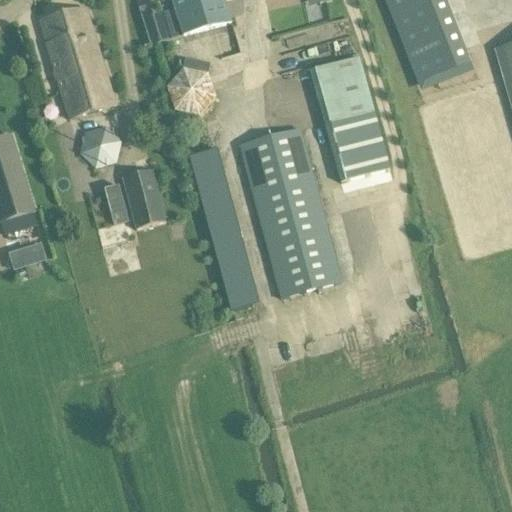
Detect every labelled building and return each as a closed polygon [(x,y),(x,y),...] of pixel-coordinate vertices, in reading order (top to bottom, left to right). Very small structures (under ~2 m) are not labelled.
[(221,28),(212,0),(172,0),(184,37),(221,28)] [(212,0),(221,28),(232,25),(224,0),(212,0)] [(385,0),(422,93),(474,73),(445,0),(385,0)] [(70,121),(115,107),(85,11),(40,25),(70,121)] [(151,48),(171,42),(161,13),(142,19),(151,48)] [(511,48),(499,53),(511,94),(511,97),(511,48)] [(361,61),(311,74),(326,128),(341,186),(390,173),(374,116),(361,61)] [(201,120),(218,101),(210,77),(185,72),(168,91),(176,115),(201,120)] [(33,107),(47,103),(40,79),(26,83),(33,107)] [(117,165),(122,144),(106,129),(85,135),(80,156),(96,171),(117,165)] [(283,302),(342,286),(300,133),(241,149),(283,302)] [(0,226),(36,216),(12,138),(0,141),(0,226)] [(261,307),(217,152),(189,159),(234,315),(261,307)] [(137,233),(167,225),(153,173),(124,181),(137,233)] [(114,227),(129,224),(121,188),(106,192),(114,227)] [(15,273),(48,263),(42,246),(9,256),(15,273)]
